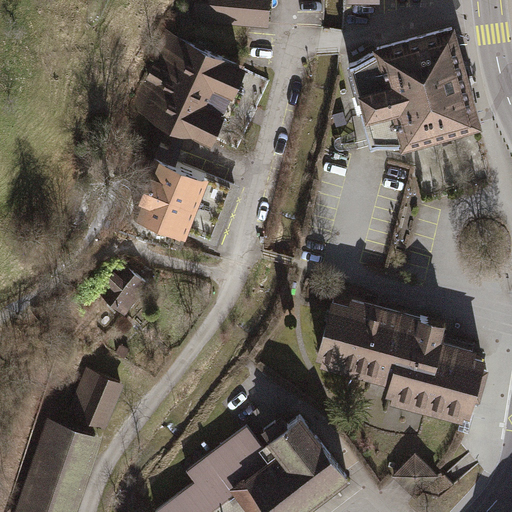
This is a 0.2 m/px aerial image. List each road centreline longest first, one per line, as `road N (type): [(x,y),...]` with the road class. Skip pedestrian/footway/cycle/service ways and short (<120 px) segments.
road 1 (residential): [(485,0),(294,46),(234,276),(201,338),(114,439),(90,511)]
road 2 (track): [(234,276),(157,261),(119,243),(0,318)]
